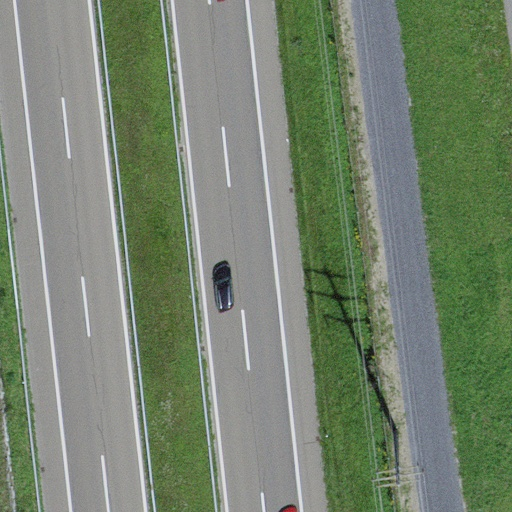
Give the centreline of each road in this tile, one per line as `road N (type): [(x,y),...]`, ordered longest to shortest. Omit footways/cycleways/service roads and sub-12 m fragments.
road 1 (track): [(381,0),(452,511)]
road 2 (motorway): [(50,0),(106,511)]
road 3 (motorway): [(262,511),(207,0)]
